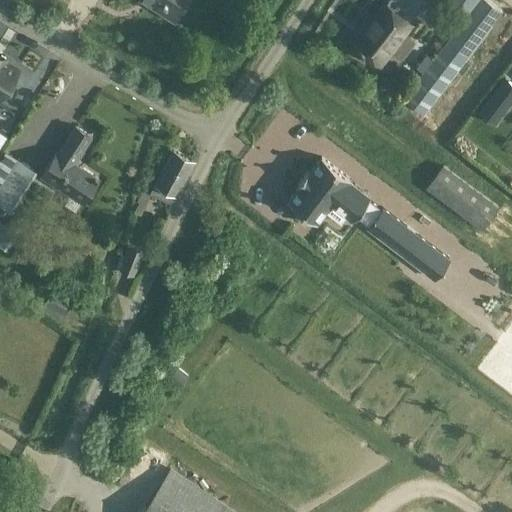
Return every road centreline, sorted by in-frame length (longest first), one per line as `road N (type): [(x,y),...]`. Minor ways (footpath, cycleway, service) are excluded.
road 1 (residential): [(41,511),(125,319),(217,138)]
road 2 (residential): [(217,138),(0,11)]
road 3 (residential): [(217,138),(303,0)]
